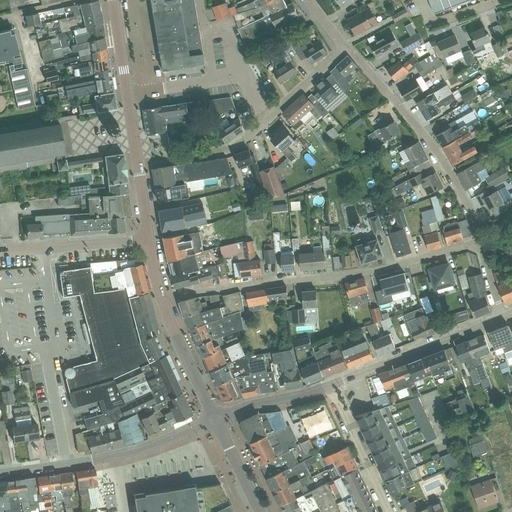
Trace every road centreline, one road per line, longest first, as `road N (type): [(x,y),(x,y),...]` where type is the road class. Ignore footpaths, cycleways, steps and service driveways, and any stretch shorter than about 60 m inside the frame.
road 1 (residential): [(478,245),(367,272),(162,297)]
road 2 (residential): [(139,166),(222,152),(346,50)]
road 3 (residential): [(346,50),(441,161),(463,194),(478,245)]
road 4 (residential): [(0,473),(126,453),(215,419)]
road 5 (tertiary): [(329,387),(502,319)]
road 6 (unclassified): [(127,96),(214,81),(198,0)]
road 7 (residential): [(0,251),(148,242)]
road 8 (residential): [(387,511),(329,387)]
road 9 (primary): [(215,419),(162,297)]
